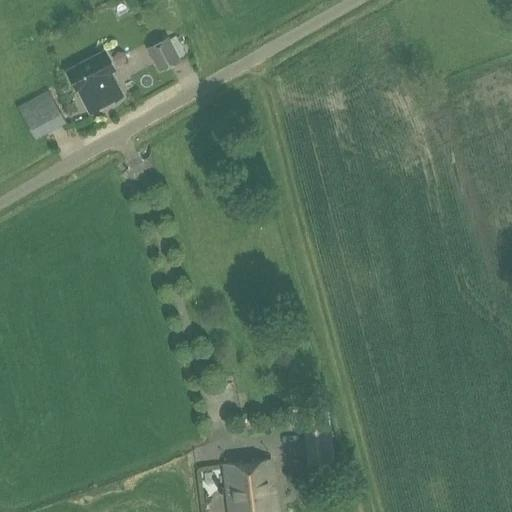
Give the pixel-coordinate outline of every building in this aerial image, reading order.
[(170,35),(149,47),(162,71),(183,59),(170,35)] [(103,48),(66,68),(76,88),(77,87),(90,112),(122,95),(109,70),(113,68),(103,48)] [(53,100),(22,116),(33,137),(65,121),(53,100)] [(75,101),(66,106),(71,114),(79,109),(75,101)] [(328,414),(303,418),(308,463),(333,460),(328,414)] [(276,511),(271,458),(223,463),(228,511),(276,511)]
